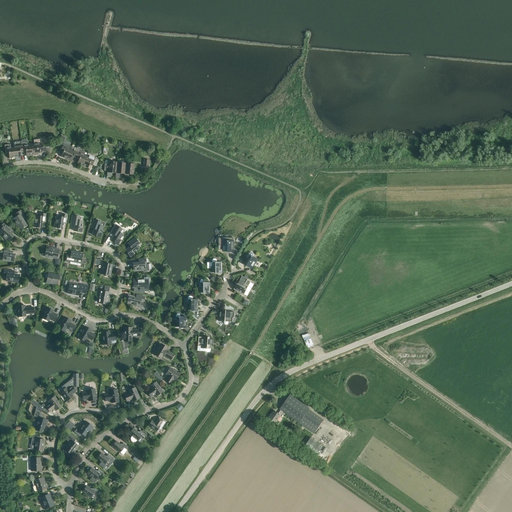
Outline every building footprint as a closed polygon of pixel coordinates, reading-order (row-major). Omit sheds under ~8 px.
[(21,139),(12,140),(13,146),(15,158),(21,157),(20,153),(23,152),(22,143),(21,139)] [(34,143),(30,144),(32,155),(38,154),(38,153),(43,153),(42,150),(45,149),(45,146),(41,147),(40,139),(33,140),(34,143)] [(27,142),(22,143),(23,152),(26,152),(26,156),(32,155),(30,144),(27,144),(27,142)] [(62,153),(61,157),(66,159),(71,146),(60,142),(58,148),(61,149),(60,152),(62,153)] [(15,158),(13,146),(10,147),(10,144),(4,145),(6,155),(9,154),(9,158),(15,158)] [(71,149),(66,159),(72,161),(73,157),(76,159),(80,150),(81,146),(78,144),(76,149),(75,148),(74,150),(71,149)] [(88,153),(80,150),(76,159),(78,160),(77,164),(82,166),(88,153)] [(88,153),(82,166),(88,168),(89,164),(92,165),(96,166),(98,160),(95,159),(95,158),(96,157),(90,155),(88,153)] [(115,178),(117,162),(108,162),(107,160),(106,160),(105,161),(104,164),(103,171),(107,171),(107,172),(107,173),(107,172),(115,173),(115,178)] [(126,163),(125,174),(133,174),(133,175),(134,164),(134,163),(134,162),(133,162),(132,161),(131,161),(130,162),(129,163),(126,163)] [(117,162),(115,178),(119,178),(119,173),(125,174),(126,163),(117,162)] [(20,211),(15,214),(17,216),(12,219),(19,229),(25,225),(21,219),(24,217),(20,211)] [(35,216),(34,222),(33,227),(41,228),(42,222),(45,222),(45,217),(46,214),(40,213),(40,216),(35,216)] [(54,227),(61,229),(62,223),(66,223),(67,215),(61,214),(61,217),(56,216),(54,227)] [(72,215),(71,224),(75,225),(74,231),(82,232),(83,227),(81,227),(82,221),(79,220),(79,217),(72,215)] [(94,219),(92,223),(91,228),(94,229),(92,235),(100,238),(102,232),(101,232),(103,227),(99,225),(100,222),(94,219)] [(0,230),(0,234),(4,238),(8,241),(13,236),(10,233),(13,231),(4,223),(0,226),(0,227),(1,229),(0,230)] [(116,225),(113,229),(111,233),(114,235),(111,240),(118,244),(121,240),(120,239),(123,235),(119,232),(122,229),(116,225)] [(135,238),(131,241),(127,244),(130,247),(125,250),(130,257),(134,253),(138,249),(136,246),(139,244),(135,238)] [(224,241),(219,241),(219,250),(223,250),(223,251),(229,251),(229,252),(234,252),(234,241),(233,241),(233,238),(224,238),(224,241)] [(45,256),(49,257),(57,258),(59,250),(51,248),(50,247),(49,247),(48,248),(46,247),(46,248),(43,248),(42,254),(45,255),(45,256)] [(2,260),(8,261),(13,262),(14,254),(8,253),(9,250),(1,249),(0,253),(0,254),(3,255),(2,260)] [(81,263),(84,264),(86,263),(86,261),(85,259),(82,258),(83,254),(71,251),(71,255),(67,254),(65,261),(69,262),(70,261),(81,263)] [(246,257),(243,262),(248,265),(248,266),(252,269),(254,266),(256,261),(258,259),(253,256),(253,255),(253,254),(253,253),(252,253),(251,253),(250,253),(249,254),(247,258),(246,257)] [(134,271),(144,270),(144,271),(149,271),(148,264),(146,265),(145,259),(143,259),(138,260),(139,263),(133,264),(134,271)] [(211,267),(211,272),(217,272),(217,273),(222,273),(222,262),(217,262),(217,261),(217,260),(216,259),(214,259),(213,260),(212,261),(212,262),(212,267),(211,267)] [(101,274),(105,275),(109,276),(110,275),(111,274),(111,273),(110,272),(112,265),(103,263),(101,274)] [(4,270),(3,275),(6,276),(6,281),(18,282),(19,275),(13,274),(14,271),(4,270)] [(45,273),(44,278),(47,278),(46,282),(47,282),(48,283),(49,284),(50,283),(57,284),(58,280),(61,281),(62,276),(62,275),(59,274),(59,276),(48,274),(45,273)] [(236,285),(234,289),(243,295),(244,294),(251,282),(251,281),(247,279),(244,277),(242,276),(238,284),(237,284),(236,285)] [(144,279),(133,280),(133,287),(139,287),(139,291),(148,290),(148,284),(149,284),(149,277),(144,277),(144,279)] [(199,287),(199,288),(199,293),(205,292),(205,294),(210,294),(210,283),(204,283),(204,282),(204,281),(203,280),(202,280),(201,280),(200,281),(200,282),(200,283),(200,287),(199,287)] [(69,283),(68,288),(67,293),(79,295),(79,292),(86,294),(88,286),(81,284),(80,286),(69,283)] [(100,290),(99,298),(98,303),(107,304),(107,303),(108,302),(108,301),(108,300),(109,292),(100,290)] [(127,304),(139,307),(142,307),(144,297),(136,295),(136,298),(129,296),(127,304)] [(187,304),(187,305),(187,310),(193,310),(193,311),(198,311),(198,300),(193,300),(193,298),(192,297),(191,296),(190,296),(189,297),(188,298),(188,300),(188,304),(187,304)] [(34,313),(34,312),(33,307),(25,308),(25,305),(17,306),(18,317),(25,316),(25,314),(34,313)] [(47,307),(45,311),(42,318),(48,321),(49,319),(54,321),(58,315),(53,312),(54,310),(47,307)] [(225,310),(220,310),(219,321),(224,321),(224,322),(224,323),(225,324),(226,324),(227,324),(228,324),(228,323),(228,322),(233,322),(233,318),(234,318),(234,312),(224,311),(225,310)] [(175,321),(175,322),(175,327),(181,327),(181,328),(186,328),(186,317),(180,317),(180,316),(180,315),(179,314),(177,314),(176,315),(176,316),(176,317),(176,321),(175,321)] [(59,322),(56,327),(58,328),(57,328),(64,332),(66,328),(73,332),(76,326),(70,322),(71,320),(64,316),(60,323),(59,322)] [(85,326),(82,330),(78,338),(85,342),(87,337),(92,340),(95,335),(90,332),(91,330),(85,326)] [(124,327),(124,332),(124,341),(131,341),(132,336),(140,336),(140,335),(140,330),(131,330),(131,327),(124,327)] [(109,332),(102,332),(103,345),(112,344),(115,344),(115,343),(116,343),(115,333),(109,334),(109,332)] [(302,336),(304,341),(305,341),(307,348),(313,346),(311,339),(310,339),(309,336),(310,336),(309,333),(302,336)] [(199,337),(198,346),(201,346),(201,348),(206,348),(206,350),(206,351),(207,352),(209,352),(210,351),(211,350),(211,349),(211,344),(212,345),(213,339),(209,339),(210,337),(204,337),(199,337)] [(163,355),(166,357),(171,360),(174,355),(167,351),(166,351),(167,348),(161,344),(154,354),(161,358),(163,355)] [(159,375),(161,372),(155,366),(153,369),(159,375)] [(165,380),(166,381),(171,384),(173,380),(172,380),(173,379),(176,380),(180,374),(170,368),(167,372),(166,374),(168,376),(165,380)] [(66,387),(60,392),(67,401),(73,396),(71,394),(76,391),(73,387),(73,377),(63,384),(66,387)] [(147,392),(148,393),(150,397),(154,395),(153,394),(154,393),(156,396),(163,391),(156,382),(150,386),(151,389),(147,392)] [(126,401),(131,399),(132,401),(139,398),(135,387),(128,390),(129,393),(124,395),(126,401)] [(94,389),(87,390),(87,392),(82,393),(83,399),(88,398),(89,401),(96,400),(94,389)] [(110,394),(104,395),(105,401),(110,400),(111,403),(118,402),(117,389),(109,390),(110,394)] [(283,412),(298,423),(313,434),(323,420),(313,413),(308,409),(309,408),(290,395),(280,409),(281,410),(278,413),(274,410),(270,416),(270,415),(267,419),(269,420),(269,421),(270,422),(270,421),(275,424),(283,412)] [(32,400),(30,403),(38,408),(41,410),(42,411),(46,414),(49,411),(50,412),(54,408),(55,410),(61,405),(58,402),(56,398),(54,396),(48,401),(50,403),(46,407),(43,403),(41,405),(32,400)] [(36,407),(33,416),(38,418),(35,430),(43,432),(47,420),(43,418),(44,415),(41,413),(42,411),(36,407)] [(151,420),(148,426),(152,429),(156,431),(158,428),(160,430),(162,427),(164,425),(165,422),(158,417),(155,422),(151,420)] [(93,426),(86,421),(78,431),(76,429),(74,432),(83,439),(89,430),(91,430),(92,429),(92,428),(93,426)] [(133,428),(129,433),(131,436),(131,437),(130,438),(130,439),(131,440),(132,441),(133,442),(135,441),(136,441),(137,440),(137,441),(140,437),(142,439),(146,435),(144,434),(141,430),(139,433),(133,428)] [(64,449),(61,453),(69,458),(71,455),(72,454),(73,453),(74,452),(74,451),(78,446),(73,442),(76,438),(69,434),(67,437),(71,440),(64,449)] [(34,450),(37,450),(42,451),(43,450),(44,449),(44,448),(43,447),(44,440),(39,439),(40,436),(32,435),(32,438),(35,439),(34,450)] [(323,446),(310,438),(304,446),(316,455),(323,446)] [(112,446),(115,449),(119,453),(124,447),(126,449),(128,447),(123,443),(121,445),(116,441),(112,446)] [(134,450),(131,454),(139,460),(142,456),(134,450)] [(98,465),(103,468),(106,465),(105,464),(107,461),(109,463),(113,458),(108,454),(106,457),(101,453),(97,458),(101,462),(98,465)] [(40,458),(35,458),(31,458),(32,471),(40,471),(40,470),(41,469),(41,466),(40,465),(40,458)] [(89,480),(94,483),(97,480),(95,479),(98,476),(100,477),(103,473),(98,469),(97,472),(91,468),(87,473),(92,477),(89,480)] [(33,485),(33,486),(33,487),(35,491),(36,491),(38,491),(41,490),(42,493),(47,491),(46,488),(46,487),(46,486),(46,484),(45,484),(42,477),(34,480),(35,484),(33,485)] [(82,491),(91,497),(90,497),(93,499),(97,493),(98,490),(93,487),(92,489),(86,486),(82,491)] [(44,496),(40,497),(45,509),(53,506),(53,504),(53,503),(53,502),(51,501),(49,494),(47,495),(46,493),(43,494),(44,496)]
